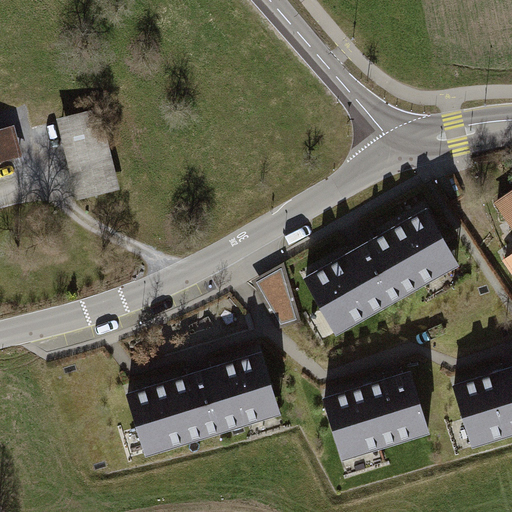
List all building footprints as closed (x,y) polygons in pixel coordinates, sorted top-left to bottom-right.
[(98,107),(58,119),(81,199),(121,188),(98,107)] [(0,127),(0,162),(24,157),(16,123),(0,127)] [(511,190),(494,202),(511,228),(511,190)] [(457,268),(425,212),(303,282),(336,339),(457,268)] [(297,324),(280,266),(249,282),(275,328),(297,324)] [(124,384),(143,446),(278,405),(259,343),(124,384)] [(511,356),(447,376),(467,439),(511,425),(511,356)] [(320,392),(340,453),(427,425),(408,364),(320,392)]
